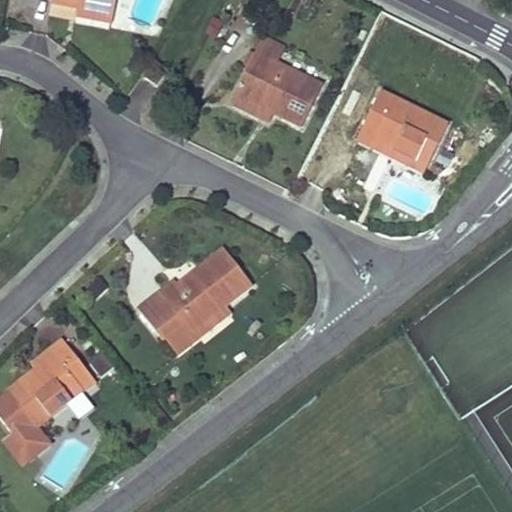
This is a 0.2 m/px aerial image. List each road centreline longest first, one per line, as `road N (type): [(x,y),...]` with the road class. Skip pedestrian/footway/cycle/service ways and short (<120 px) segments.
road 1 (residential): [(117,511),(379,307)]
road 2 (residential): [(148,152),(341,242),(372,279),(379,307)]
road 3 (residential): [(0,318),(106,215),(148,152)]
road 4 (residential): [(379,307),(437,262),(489,236),(511,186)]
road 5 (residential): [(148,152),(26,64),(0,59)]
